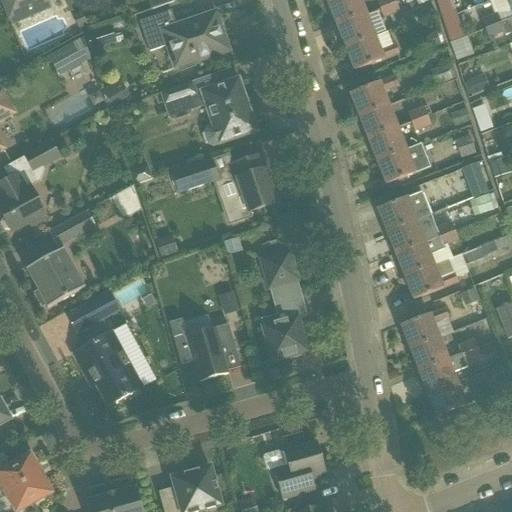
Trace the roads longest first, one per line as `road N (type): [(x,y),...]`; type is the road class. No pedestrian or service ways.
road 1 (residential): [(368,376),(107,454),(84,444),(0,287)]
road 2 (residential): [(368,376),(347,258),(281,0)]
road 3 (residential): [(388,511),(368,376)]
